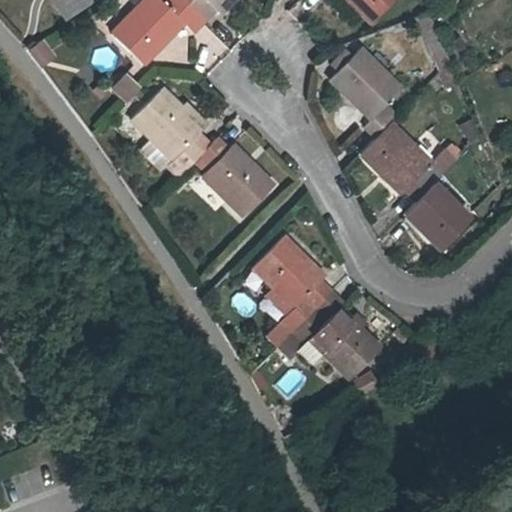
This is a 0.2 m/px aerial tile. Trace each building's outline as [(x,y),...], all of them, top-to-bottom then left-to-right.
[(49,0),(64,20),(93,0),(49,0)] [(206,16),(190,0),(141,0),(114,28),(143,58),(184,18),(194,28),(206,16)] [(190,0),(206,16),(218,5),(223,9),(231,0),(190,0)] [(346,0),(369,23),(391,0),(346,0)] [(433,53),(446,47),(433,14),(430,8),(418,13),(433,53)] [(26,49),(40,66),(55,54),(42,37),(26,49)] [(384,129),(391,121),(398,114),(387,103),(398,92),(356,51),(349,58),(342,52),(327,67),(333,74),(326,82),(367,123),(361,129),(372,140),(381,132),(384,129)] [(460,84),(459,80),(451,61),(439,74),(444,90),(460,84)] [(125,73),(113,87),(127,99),(139,86),(125,73)] [(191,165),(196,160),(210,146),(199,136),(203,132),(161,91),(132,121),(150,139),(139,150),(159,170),(177,153),(191,165)] [(414,203),(432,184),(433,184),(439,178),(427,166),(431,161),(391,121),(384,129),(381,132),(372,140),(356,156),(398,196),(403,191),(414,203)] [(210,146),(196,160),(206,171),(201,177),(242,216),(272,186),(232,146),(227,151),(215,141),(210,146)] [(439,178),(459,158),(449,148),(431,161),(427,166),(439,178)] [(432,184),(414,203),(402,216),(438,252),(468,222),(432,184)] [(277,352),(315,314),(330,298),(318,285),(322,281),(281,240),(251,272),(268,288),(291,311),(282,321),(265,340),(277,352)] [(291,311),(268,288),(258,298),(282,321),(291,311)] [(330,298),(315,314),(324,323),(338,309),(340,308),(330,298)] [(360,330),(353,323),(338,309),(324,323),(315,314),(277,352),(287,363),(296,354),(312,369),(323,356),(351,382),(381,351),(360,330)] [(359,317),(353,323),(360,330),(366,324),(359,317)] [(363,394),(380,385),(371,369),(354,379),(363,394)]
